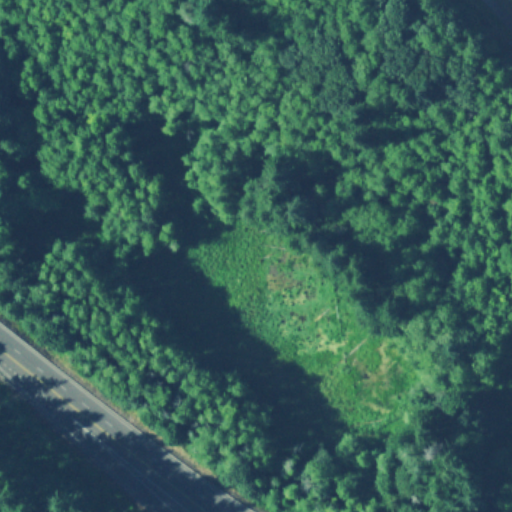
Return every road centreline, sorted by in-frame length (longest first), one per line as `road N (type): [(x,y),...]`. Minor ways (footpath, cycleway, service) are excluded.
road 1 (trunk): [(0,349),(61,421),(157,511)]
road 2 (trunk): [(0,348),(172,483)]
